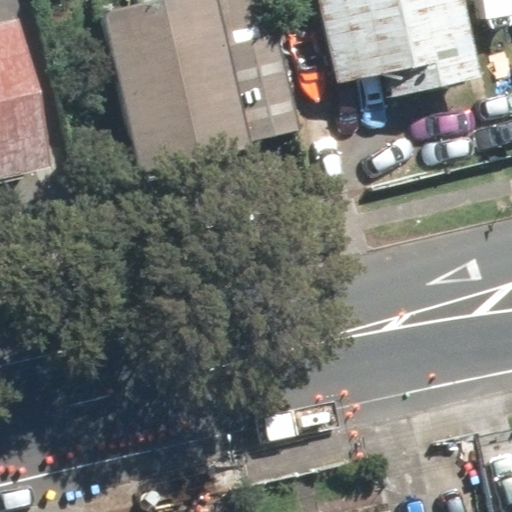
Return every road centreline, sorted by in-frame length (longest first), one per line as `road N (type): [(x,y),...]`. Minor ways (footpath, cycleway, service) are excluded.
road 1 (tertiary): [(354,334),(0,418)]
road 2 (tertiary): [(354,334),(511,272)]
road 3 (tertiary): [(511,326),(354,334)]
